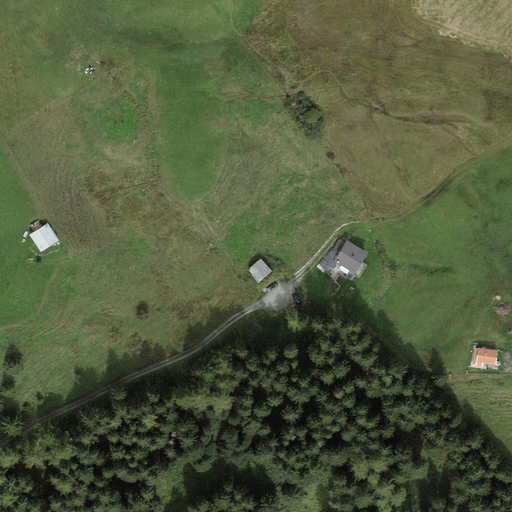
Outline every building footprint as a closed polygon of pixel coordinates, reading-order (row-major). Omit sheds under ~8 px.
[(47,223),(29,234),(41,252),(59,240),(47,223)] [(368,253),(346,240),(345,242),(339,239),(332,251),(331,250),(324,260),(323,261),(327,264),(331,268),(327,273),(334,281),(339,275),(345,278),(349,272),(359,277),(367,265),(362,262),(368,253)] [(260,259),(247,271),(257,283),(271,271),(260,259)] [(327,264),(323,261),(324,260),(322,259),(318,264),(324,269),(327,264)] [(497,350),(478,348),(478,349),(474,348),(473,360),(476,361),(476,362),(495,365),(497,350)]
